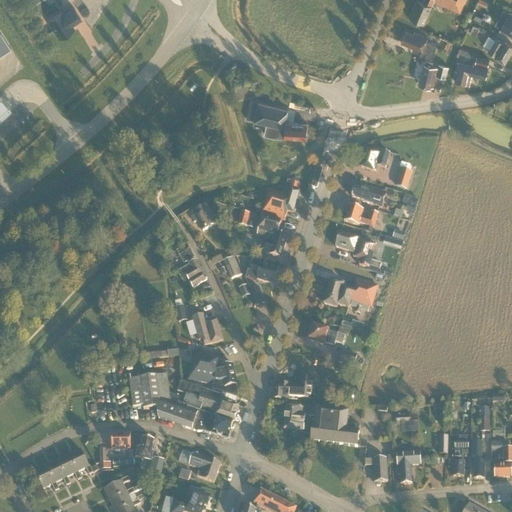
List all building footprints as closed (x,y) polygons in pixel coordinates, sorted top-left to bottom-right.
[(25,0),(34,13),(49,3),(46,0),(25,0)] [(434,1),(460,12),(464,0),(423,0),(423,1),(420,0),(416,0),(409,16),(424,23),(434,1)] [(62,10),(48,19),(59,37),(73,28),(70,24),(81,18),(74,7),(63,13),(62,10)] [(500,28),(511,34),(511,13),(510,12),(509,12),(503,9),(495,24),(501,27),(500,28)] [(474,18),(480,22),(484,15),(477,11),(474,18)] [(479,27),(472,25),(469,34),(476,36),(479,27)] [(0,30),(0,52),(10,46),(0,30)] [(431,59),(437,46),(426,41),(428,37),(414,31),(414,34),(406,30),(401,42),(422,50),(420,55),(426,58),(431,59)] [(503,42),(495,37),(488,51),(495,55),(494,57),(505,63),(511,50),(511,44),(504,40),(503,42)] [(457,52),(470,56),(471,52),(459,48),(457,52)] [(489,59),(477,56),(475,62),(488,65),(489,59)] [(425,60),(424,64),(419,85),(431,88),(431,86),(433,87),(436,75),(446,78),(448,66),(439,64),(438,67),(432,66),(433,62),(425,60)] [(474,62),(473,65),(457,61),(455,70),(458,71),(455,81),(470,85),(472,74),(486,78),(489,66),(474,62)] [(0,97),(0,118),(10,109),(0,97)] [(246,118),(254,120),(267,123),(264,134),(275,137),(280,137),(306,138),(307,123),(285,122),(288,109),(259,102),(251,100),(246,118)] [(381,155),(367,151),(361,168),(376,172),(378,167),(385,169),(390,154),(382,151),(381,155)] [(406,190),(410,178),(400,175),(397,187),(406,190)] [(288,181),(287,187),(299,190),(301,184),(288,181)] [(387,193),(378,190),(366,186),(365,189),(355,187),(352,198),(363,201),(363,202),(382,208),(387,193)] [(300,193),(285,188),(284,189),(285,189),(283,195),(269,191),(265,205),(262,214),(262,215),(285,221),(287,212),(294,214),(300,193)] [(218,223),(207,204),(192,212),(194,216),(192,218),(195,223),(197,222),(203,232),(213,226),(212,226),(218,223)] [(261,204),(255,207),(259,213),(262,214),(265,205),(261,204)] [(364,211),(349,206),(344,222),(359,226),(360,224),(374,228),(378,214),(372,212),(369,220),(362,217),(364,211)] [(396,210),(394,217),(402,219),(404,213),(396,210)] [(239,221),(248,223),(250,214),(241,212),(239,221)] [(264,254),(282,259),(288,237),(279,235),(282,222),(262,217),(257,236),(268,239),(264,254)] [(393,238),(403,241),(405,234),(395,231),(393,238)] [(370,267),(379,270),(380,264),(372,261),(377,246),(360,240),(360,239),(341,233),(336,248),(355,254),(354,258),(361,260),(360,266),(369,269),(370,267)] [(195,258),(190,250),(181,255),(186,263),(195,258)] [(242,275),(235,257),(224,262),(231,280),(242,275)] [(265,262),(254,258),(250,272),(259,275),(257,280),(274,285),(277,272),(263,268),(265,262)] [(189,265),(190,267),(181,272),(185,279),(187,278),(193,288),(207,280),(196,261),(189,265)] [(351,302),(372,308),(378,287),(358,280),(354,291),(344,288),(345,285),(332,281),(324,305),(337,309),(338,306),(349,309),(351,302)] [(239,289),(243,299),(250,296),(246,286),(239,289)] [(251,290),(257,307),(265,304),(259,288),(251,290)] [(176,308),(178,315),(185,313),(184,306),(176,308)] [(217,320),(206,323),(203,315),(193,318),(194,322),(198,335),(200,341),(203,340),(205,346),(223,341),(217,320)] [(194,322),(186,324),(190,338),(198,335),(194,322)] [(321,329),(313,327),(309,340),(317,342),(317,344),(325,346),(325,344),(335,347),(336,343),(343,345),(346,335),(339,333),(338,335),(329,332),(329,330),(321,328),(321,329)] [(218,355),(194,350),(189,380),(214,385),(213,391),(239,398),(236,386),(238,386),(233,365),(221,368),(218,355)] [(179,357),(178,351),(149,354),(150,360),(179,357)] [(338,363),(355,367),(358,356),(340,352),(338,363)] [(170,394),(167,375),(140,379),(130,381),(133,408),(144,407),(144,411),(157,409),(159,419),(198,433),(203,432),(228,440),(232,430),(234,430),(235,426),(234,425),(234,423),(214,417),(200,412),(196,411),(189,408),(188,411),(180,408),(183,399),(170,394)] [(313,379),(300,378),(299,386),(281,385),(281,386),(275,385),(273,400),(289,401),(290,398),(312,399),(313,379)] [(196,410),(196,411),(200,412),(202,408),(216,413),(214,417),(234,423),(239,407),(221,401),(222,396),(181,382),(178,392),(187,395),(183,406),(196,410)] [(305,417),(311,417),(312,407),(304,407),(304,409),(287,407),(284,430),(304,432),(305,417)] [(490,420),(490,408),(479,408),(479,420),(490,420)] [(349,413),(317,409),(315,427),(313,427),(311,442),(358,448),(360,433),(359,433),(360,426),(347,425),(349,413)] [(396,417),(397,426),(410,425),(410,416),(396,417)] [(112,435),(112,451),(131,451),(131,435),(112,435)] [(440,437),(439,455),(448,455),(448,437),(440,437)] [(136,458),(151,461),(153,453),(152,452),(154,441),(143,439),(141,447),(138,447),(136,458)] [(472,442),(472,461),(472,470),(475,470),(474,479),(485,479),(485,462),(482,462),(483,442),(472,442)] [(495,467),(495,479),(511,477),(511,468),(511,464),(511,463),(511,448),(503,449),(504,464),(494,464),(494,467),(495,467)] [(78,473),(79,473),(87,469),(90,476),(94,474),(90,467),(89,467),(81,450),(69,456),(78,473)] [(107,463),(107,450),(100,450),(101,470),(112,470),(112,463),(107,463)] [(189,466),(193,454),(183,451),(179,462),(189,466)] [(453,477),(464,477),(464,461),(460,460),(460,451),(456,451),(456,456),(453,456),(453,460),(449,460),(449,468),(454,468),(453,477)] [(197,478),(214,484),(221,464),(193,454),(189,466),(200,470),(197,478)] [(420,454),(397,455),(398,466),(397,466),(397,476),(400,476),(401,485),(412,484),(411,466),(421,466),(420,454)] [(82,480),(79,473),(78,473),(69,456),(58,461),(67,479),(68,478),(75,475),(78,481),(82,480)] [(388,483),(387,459),(365,460),(366,467),(374,467),(375,484),(377,484),(377,487),(381,486),(381,483),(388,483)] [(149,472),(162,475),(165,463),(152,460),(149,472)] [(71,485),(68,478),(67,479),(58,461),(47,467),(55,484),(56,484),(64,480),(67,487),(71,485)] [(92,469),(94,474),(100,471),(98,466),(92,469)] [(60,491),(56,484),(55,484),(47,467),(35,473),(44,490),(52,486),(56,492),(60,491)] [(192,473),(182,470),(180,479),(189,482),(192,473)] [(128,494),(127,493),(124,485),(130,482),(128,478),(121,482),(122,482),(105,491),(110,502),(128,494)] [(118,511),(133,505),(132,504),(129,497),(136,493),(134,490),(127,493),(128,494),(110,502),(114,511),(118,511)] [(202,493),(191,490),(187,504),(175,500),(171,511),(202,511),(205,506),(208,507),(210,498),(201,495),(202,493)] [(295,511),(297,509),(261,491),(254,505),(255,505),(253,511),(244,508),(243,511),(257,511),(258,511),(259,507),(268,511),(295,511)] [(136,511),(134,508),(141,505),(139,501),(132,504),(133,505),(118,511),(136,511)]
